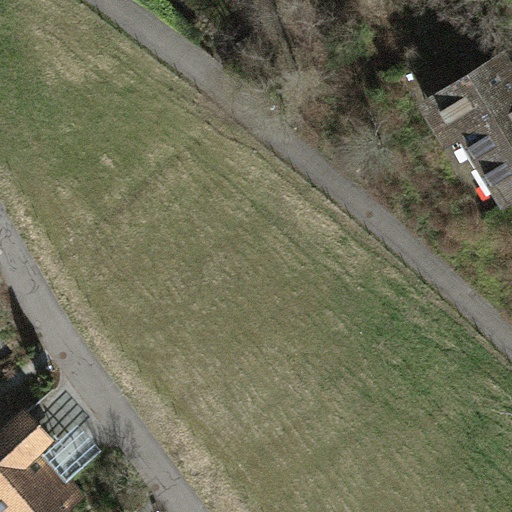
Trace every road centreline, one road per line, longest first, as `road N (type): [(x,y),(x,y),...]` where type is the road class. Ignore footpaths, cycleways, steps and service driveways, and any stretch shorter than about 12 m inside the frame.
road 1 (track): [(110,0),(164,38),(511,345)]
road 2 (residential): [(0,234),(53,327),(185,511)]
